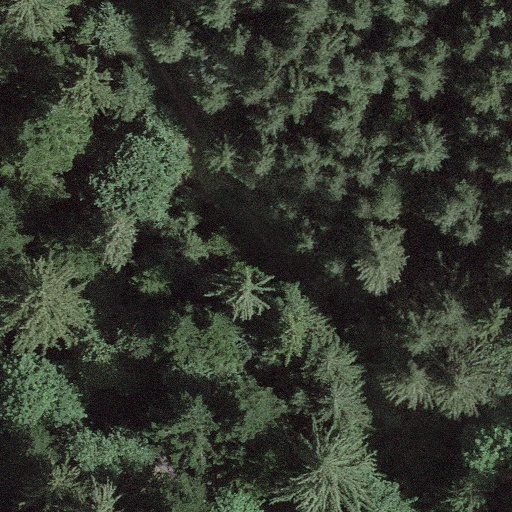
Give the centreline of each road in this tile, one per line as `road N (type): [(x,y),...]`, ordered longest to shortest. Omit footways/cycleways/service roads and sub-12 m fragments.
road 1 (track): [(439,511),(365,366),(254,224),(139,0)]
road 2 (unclassified): [(0,363),(147,445),(242,511)]
